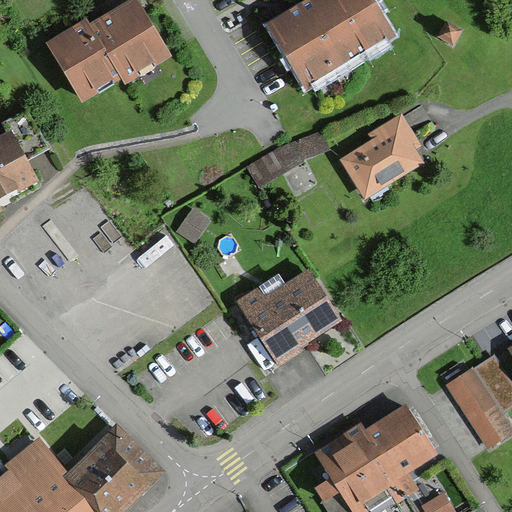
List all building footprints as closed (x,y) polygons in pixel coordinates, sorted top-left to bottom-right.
[(312,1),(268,28),(304,88),(315,81),(313,76),(342,59),(345,63),(390,37),(367,0),(323,0),(314,5),(312,1)] [(146,60),(149,65),(164,55),(133,4),(98,26),(100,29),(90,35),(84,26),(49,48),(80,99),(95,90),(92,85),(105,77),(108,82),(119,75),(123,81),(136,72),(133,68),(146,60)] [(445,25),(438,37),(450,44),(457,32),(445,25)] [(0,194),(33,177),(25,162),(47,150),(37,130),(35,130),(25,111),(0,123),(0,126),(7,140),(0,143),(0,194)] [(344,162),(364,195),(416,163),(402,141),(409,137),(398,119),(370,136),(374,143),(344,162)] [(325,149),(319,133),(296,142),(302,158),(325,149)] [(50,208),(3,246),(58,312),(104,274),(50,208)] [(197,241),(210,221),(192,209),(178,229),(197,241)] [(269,306),(258,289),(236,304),(272,358),(336,317),(311,279),(269,306)] [(509,434),(468,371),(447,385),(488,448),(509,434)] [(398,472),(432,450),(407,410),(322,465),(331,479),(315,489),(322,501),(338,490),(351,511),(414,511),(392,476),(398,472)] [(116,511),(156,472),(114,432),(65,480),(97,511),(116,511)] [(0,511),(97,511),(65,480),(38,447),(0,476),(0,511)] [(425,511),(447,511),(450,511),(441,497),(423,508),(425,511)]
